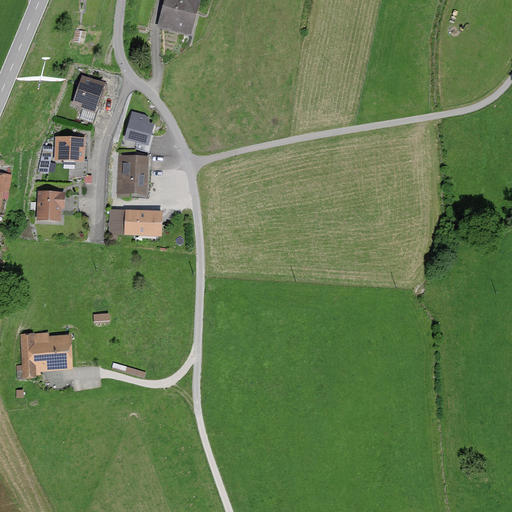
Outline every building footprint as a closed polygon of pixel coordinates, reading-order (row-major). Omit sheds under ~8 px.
[(169,0),(164,23),(188,30),(195,0),(169,0)] [(92,125),(97,111),(98,111),(106,87),(83,79),(70,118),(92,125)] [(148,145),(153,126),(147,124),(148,121),(145,117),(133,114),(126,139),(148,145)] [(87,177),(88,160),(82,160),(83,140),(58,139),(57,159),(69,160),(69,176),(87,177)] [(50,160),(52,149),(44,147),(42,158),(50,160)] [(124,159),(123,190),(143,191),(144,160),(124,159)] [(0,199),(0,190),(9,192),(11,176),(0,174),(0,209),(1,210),(2,200),(0,199)] [(59,220),(59,212),(78,213),(79,196),(40,194),(39,219),(59,220)] [(158,234),(159,215),(128,214),(127,232),(158,234)] [(111,314),(95,314),(95,323),(111,323),(111,314)] [(34,366),(69,364),(68,342),(47,343),(46,335),(24,336),(26,376),(34,376),(34,366)]
